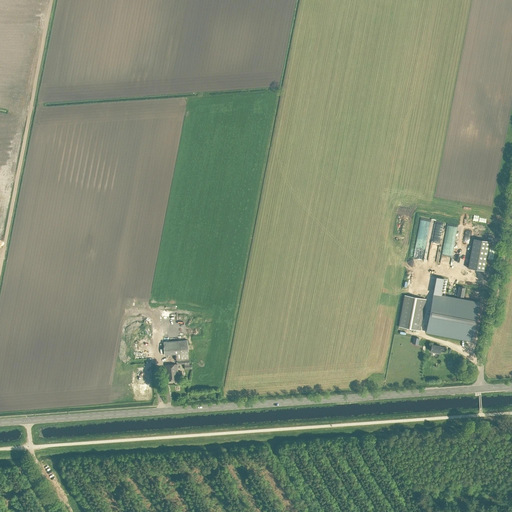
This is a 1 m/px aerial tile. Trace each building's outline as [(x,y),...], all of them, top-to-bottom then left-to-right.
[(402,264),(409,220),(401,218),(394,263),(402,264)] [(419,228),(430,230),(432,220),(421,218),(419,228)] [(436,220),(430,248),(439,250),(444,222),(436,220)] [(472,239),(466,268),(482,271),(487,242),(472,239)] [(449,282),(448,293),(454,294),(456,283),(449,282)] [(430,294),(423,331),(469,340),(476,303),(430,294)] [(420,331),(426,299),(405,295),(399,327),(420,331)] [(189,360),(187,340),(187,335),(163,337),(164,355),(176,354),(176,361),(177,360),(177,364),(184,364),(184,370),(191,369),(191,364),(189,365),(188,360),(189,360)] [(446,352),(446,348),(441,347),(431,345),(430,351),(440,353),(440,351),(446,352)] [(182,374),(181,371),(177,372),(177,364),(164,365),(165,375),(167,375),(168,381),(175,380),(175,375),(182,374)]
